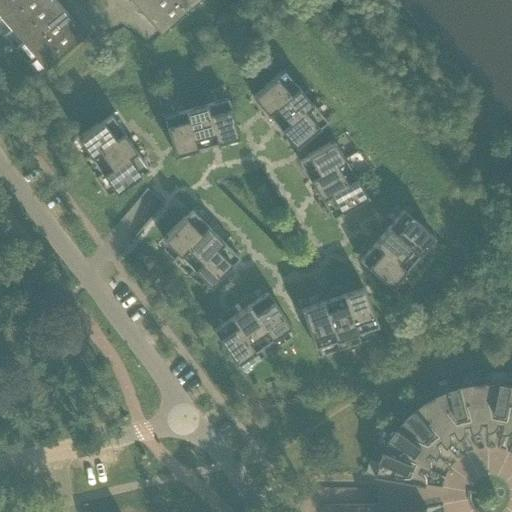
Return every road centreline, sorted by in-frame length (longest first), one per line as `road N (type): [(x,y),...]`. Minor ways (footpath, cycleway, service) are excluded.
road 1 (residential): [(194,419),(0,160)]
road 2 (residential): [(0,466),(194,419)]
